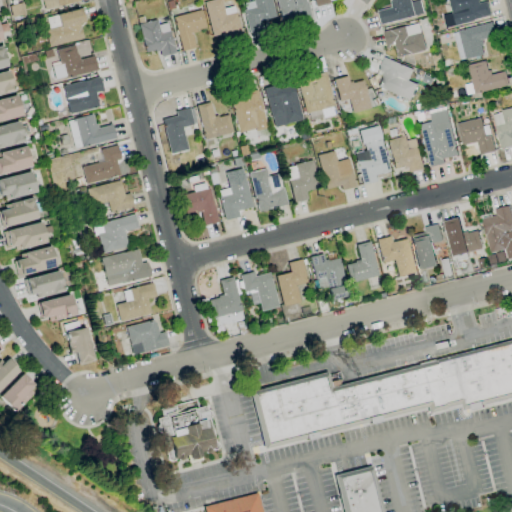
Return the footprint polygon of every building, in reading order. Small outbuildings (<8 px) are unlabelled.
[(39,0),(42,10),(78,1),(78,0),(39,0)] [(212,0),(203,2),(211,38),(240,32),(235,6),(223,8),(220,0),(212,0)] [(274,18),(271,0),(252,0),(253,2),(243,4),(249,34),(263,31),(260,20),(274,18)] [(307,17),(304,0),(275,0),(280,23),(307,17)] [(422,15),(419,0),(409,2),(408,0),(388,0),(390,8),(376,10),(379,24),(422,15)] [(490,17),(486,2),(479,3),(477,0),(446,0),(450,13),(441,15),(444,28),(490,17)] [(82,38),(78,24),(84,22),(80,8),(45,17),(48,29),(44,30),(48,47),(82,38)] [(205,28),(200,10),(171,17),(180,51),(194,47),(190,32),(205,28)] [(159,56),(173,53),(167,23),(156,25),(156,20),(137,24),(143,52),(157,50),(159,56)] [(483,55),(480,40),(494,37),(491,23),(452,31),(458,61),(483,55)] [(423,51),(418,24),(381,31),(384,46),(393,44),(395,57),(423,51)] [(96,70),(92,56),(77,60),(73,45),(54,50),(62,79),(96,70)] [(376,87),(408,100),(415,84),(406,80),(411,69),(382,57),(377,70),(382,72),(376,87)] [(466,66),(473,94),(507,86),(503,71),(489,75),(485,61),(466,66)] [(0,93),(12,90),(7,70),(0,72),(0,93)] [(304,113),(333,106),(325,74),(296,81),(304,113)] [(337,102),(348,99),(350,112),(368,109),(362,80),(348,83),(346,76),(332,79),(337,102)] [(94,93),(101,91),(98,77),(62,86),(69,114),(97,107),(94,93)] [(300,121),(293,86),(278,89),(277,85),(264,88),(272,126),(300,121)] [(237,133),(265,128),(257,90),(242,93),(244,100),(230,103),(237,133)] [(0,121),(20,116),(15,95),(0,98),(0,121)] [(203,140),(231,132),(227,114),(213,118),(209,102),(195,105),(203,140)] [(168,154),(186,150),(181,127),(195,124),(191,107),(173,111),(175,117),(161,119),(168,154)] [(511,137),(511,108),(492,113),(499,149),(511,146),(511,138),(511,137)] [(456,156),(446,110),(428,114),(430,122),(418,124),(428,167),(443,164),(442,159),(456,156)] [(72,148),(114,139),(110,124),(95,128),(92,114),(66,121),(72,148)] [(455,124),(460,145),(475,142),(478,155),(493,152),(487,125),(482,126),(480,118),(455,124)] [(0,146),(22,141),(17,121),(0,125),(0,146)] [(387,173),(378,126),(357,130),(362,151),(353,153),(359,185),(375,182),(373,175),(387,173)] [(414,138),(405,140),(404,136),(385,141),(392,169),(406,165),(408,173),(422,170),(414,138)] [(0,173),(29,168),(25,146),(0,151),(0,173)] [(118,176),(114,160),(118,159),(116,146),(98,149),(101,162),(79,167),(83,184),(118,176)] [(315,155),(323,189),(338,186),(339,190),(353,187),(347,159),(335,161),(333,151),(315,155)] [(305,191),(317,188),(311,161),(283,167),(291,203),(307,199),(305,191)] [(224,172),(227,188),(217,190),(223,220),(237,217),(236,210),(250,208),(243,168),(224,172)] [(284,205),(277,174),(266,176),(264,169),(247,173),(256,212),(284,205)] [(0,178),(0,195),(2,195),(3,200),(34,193),(30,172),(0,178)] [(85,187),(88,206),(106,203),(108,212),(131,208),(129,193),(121,194),(119,181),(85,187)] [(202,226),(217,222),(209,189),(179,196),(184,214),(199,210),(202,226)] [(0,226),(35,220),(32,200),(0,205),(0,226)] [(488,253),(503,250),(506,259),(511,257),(511,225),(507,206),(493,209),(494,215),(480,219),(488,253)] [(137,228),(133,215),(92,225),(99,254),(126,248),(122,232),(137,228)] [(480,250),(476,230),(461,233),(458,218),(443,221),(450,256),(480,250)] [(5,251),(44,243),(40,223),(1,231),(5,251)] [(436,267),(430,244),(440,241),(436,224),(422,228),(423,233),(409,236),(417,271),(436,267)] [(405,238),(390,242),(388,236),(375,240),(381,263),(392,260),(396,277),(414,272),(405,238)] [(357,261),(344,264),(348,282),(376,276),(369,242),(354,245),(357,261)] [(16,277),(54,266),(49,246),(18,254),(19,259),(11,261),(16,277)] [(104,285),(149,278),(146,262),(139,263),(137,251),(99,256),(104,285)] [(345,292),(336,258),(323,261),(321,254),(307,257),(315,290),(325,287),(327,296),(345,292)] [(281,306),(298,302),(294,286),(305,283),(300,259),(286,263),(288,272),(273,276),(281,306)] [(27,299),(62,289),(57,270),(22,280),(27,299)] [(240,275),(246,305),(257,303),(259,311),(276,307),(268,273),(252,276),(252,272),(240,275)] [(217,280),(221,296),(207,299),(215,332),(223,330),(225,336),(237,333),(236,328),(243,326),(232,277),(217,280)] [(121,290),(123,302),(114,304),(117,321),(149,315),(146,299),(154,297),(152,284),(121,290)] [(40,322),(73,314),(68,294),(35,303),(40,322)] [(124,327),(131,355),(167,346),(163,330),(156,332),(153,320),(124,327)] [(63,332),(68,355),(74,353),(76,363),(91,361),(85,328),(63,332)] [(267,454),(511,394),(511,345),(335,389),(331,374),(252,393),(267,454)] [(0,387),(18,371),(4,356),(0,359),(0,387)] [(0,393),(0,399),(11,411),(35,388),(21,373),(0,393)] [(223,460),(207,401),(187,406),(148,417),(164,476),(223,460)] [(346,511),(338,478),(374,469),(384,511),(346,511)] [(207,511),(261,497),(264,511),(207,511)]
